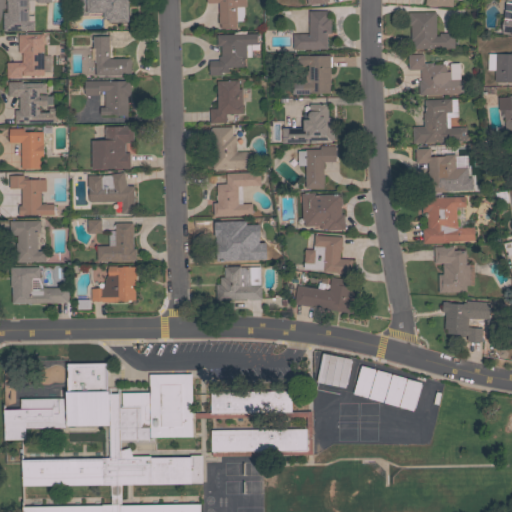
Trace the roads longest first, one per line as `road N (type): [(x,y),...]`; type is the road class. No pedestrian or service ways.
road 1 (residential): [(0,332),(179,327),(316,335),(511,385)]
road 2 (residential): [(404,356),(384,241),(368,0)]
road 3 (residential): [(179,327),(166,0)]
